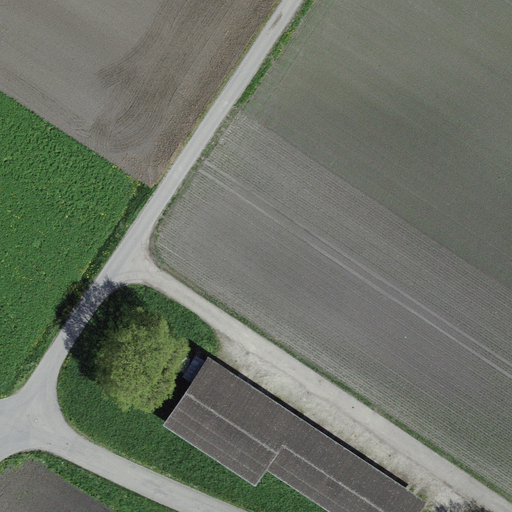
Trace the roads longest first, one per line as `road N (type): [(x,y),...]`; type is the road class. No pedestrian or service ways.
road 1 (track): [(307,0),(16,429)]
road 2 (track): [(128,270),(497,511)]
road 3 (track): [(200,511),(16,429)]
